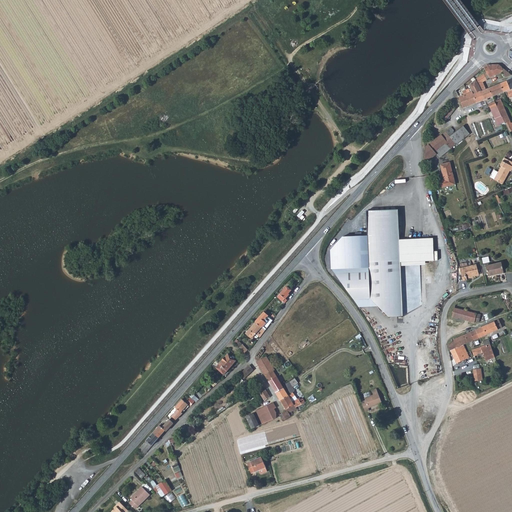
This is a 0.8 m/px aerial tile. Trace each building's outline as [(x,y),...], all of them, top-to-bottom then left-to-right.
[(511,74),(499,64),(488,64),(484,67),(486,72),(490,78),(500,72),(505,77),(511,74)] [(484,100),(492,96),(489,88),(487,88),(486,89),(483,82),(484,81),(487,79),(484,73),(483,74),(479,77),(475,79),(480,90),(484,100)] [(476,102),(477,102),(484,100),(480,90),(475,79),(469,84),(472,91),(476,102)] [(507,81),(501,83),(504,92),(507,91),(509,97),(511,96),(511,88),(510,89),(507,81)] [(501,83),(489,88),(492,96),(504,92),(501,83)] [(459,97),(463,107),(477,102),(476,102),(472,91),(459,97)] [(497,126),(504,123),(497,107),(494,101),(488,103),(497,126)] [(503,105),(497,107),(504,123),(505,123),(510,121),(503,105)] [(450,107),(441,119),(445,121),(453,109),(450,107)] [(451,127),(445,131),(456,144),(465,137),(464,136),(463,136),(458,129),(454,132),(454,131),(451,127)] [(467,134),(461,127),(458,129),(463,136),(464,136),(467,134)] [(439,157),(451,148),(456,144),(445,131),(425,147),(425,160),(432,157),(437,154),(439,157)] [(500,165),(502,166),(498,173),(494,171),(491,177),(503,184),(510,170),(511,171),(511,169),(511,165),(503,161),(500,165)] [(440,164),(444,180),(454,178),(450,162),(440,164)] [(455,184),(454,178),(444,180),(439,181),(441,188),(455,184)] [(331,250),(332,268),(360,307),(379,306),(389,316),(402,315),(400,266),(434,263),(434,239),(400,240),(399,209),(366,210),(368,229),(349,229),(331,250)] [(486,265),(488,276),(503,272),(501,262),(486,265)] [(460,267),(463,279),(467,278),(466,276),(479,274),(476,263),(460,267)] [(288,287),(287,286),(280,293),(285,298),(290,294),(288,293),(291,290),(288,287)] [(503,294),(510,311),(511,309),(511,298),(509,291),(503,294)] [(477,314),(454,307),(453,311),(451,316),(474,322),(479,321),(481,314),(477,314)] [(267,318),(268,316),(264,312),(256,321),(266,330),(267,328),(269,326),(266,323),(268,321),(266,319),(267,318)] [(499,319),(483,326),(486,334),(503,327),(499,319)] [(260,329),(264,332),(266,330),(256,321),(246,333),(252,338),(260,329)] [(468,342),(486,334),(483,326),(464,334),(468,342)] [(461,345),(462,344),(464,344),(468,342),(464,334),(457,337),(461,345)] [(459,346),(460,349),(464,347),(462,344),(461,345),(457,337),(451,340),(452,343),(448,345),(450,350),(459,346)] [(485,360),(495,357),(490,343),(485,345),(481,347),(475,349),(472,350),(474,357),(477,355),(476,353),(481,351),(481,352),(482,352),(485,360)] [(243,344),(239,348),(245,353),(248,350),(243,344)] [(469,357),(467,352),(466,350),(465,350),(464,347),(460,349),(459,346),(450,350),(457,363),(469,357)] [(236,360),(228,353),(217,367),(224,374),(236,360)] [(265,375),(273,371),(275,370),(267,356),(257,361),(265,375)] [(253,370),(250,365),(242,373),(245,377),(253,370)] [(265,375),(273,387),(280,382),(273,371),(265,375)] [(286,384),(290,393),(288,394),(288,395),(281,400),(286,409),(294,404),(296,407),(307,401),(305,397),(301,399),(300,398),(299,399),(299,398),(298,399),(293,402),(290,398),(296,395),(294,392),(295,391),(292,386),(298,383),(295,378),(286,384)] [(288,394),(280,382),(273,387),(281,400),(288,395),(288,394)] [(366,400),(362,402),(366,412),(370,410),(369,408),(382,402),(377,388),(372,390),(374,394),(365,398),(366,400)] [(265,399),(270,396),(266,390),(261,393),(261,394),(265,399)] [(185,401),(182,399),(175,407),(178,409),(172,416),(176,419),(184,411),(182,410),(188,404),(185,401)] [(274,409),(276,407),(273,403),(257,410),(257,411),(255,412),(256,414),(258,413),(263,424),(277,418),(276,413),(274,409)] [(281,418),(283,420),(286,419),(289,417),(291,416),(289,414),(297,409),(296,407),(294,404),(286,409),(287,411),(283,413),(284,416),(281,418)] [(251,428),(253,428),(259,425),(254,413),(246,417),(251,428)] [(160,425),(153,433),(159,438),(165,430),(166,431),(173,423),(169,419),(162,427),(160,425)] [(139,448),(143,452),(145,453),(159,438),(153,433),(139,448)] [(267,467),(262,457),(248,463),(252,473),(260,470),(261,473),(263,474),(268,471),(266,467),(267,467)] [(135,471),(136,472),(142,478),(146,474),(139,467),(135,471)] [(171,491),(165,480),(159,484),(166,494),(171,491)] [(131,504),(137,510),(151,495),(143,488),(132,499),(134,501),(131,504)] [(166,496),(170,502),(177,498),(173,492),(166,496)] [(186,494),(180,496),(184,506),(190,504),(186,494)]
